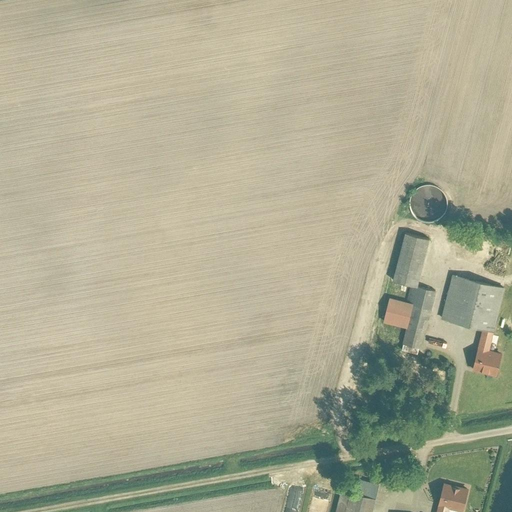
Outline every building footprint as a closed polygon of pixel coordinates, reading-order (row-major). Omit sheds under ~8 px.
[(446,209),(448,205),(448,199),(446,195),(444,191),(443,189),(440,187),(436,185),(432,184),(428,183),(424,184),(421,185),(417,187),(415,189),(413,193),(411,196),(410,200),(410,203),(411,207),(412,210),(414,213),(416,216),(420,219),(423,220),(426,221),(430,221),(434,221),(437,219),(440,218),(443,215),(444,213),(446,209)] [(391,281),(414,286),(410,302),(387,296),(382,318),(405,324),(399,350),(420,355),(435,289),(416,284),(427,238),(402,232),(391,281)] [(455,274),(443,319),(477,331),(466,369),(500,379),(508,355),(491,349),(505,287),(455,274)] [(370,511),(378,482),(368,479),(364,494),(341,488),(335,511),(370,511)] [(447,511),(449,505),(463,509),(468,487),(442,480),(437,502),(438,503),(436,511),(447,511)]
